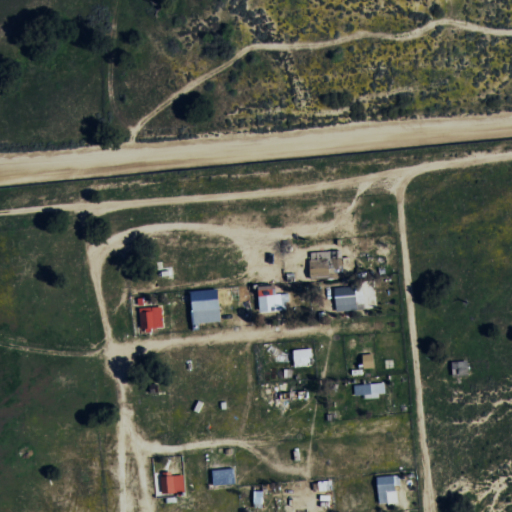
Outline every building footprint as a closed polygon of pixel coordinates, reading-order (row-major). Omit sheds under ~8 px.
[(309,260),(311,278),(330,276),(328,258),(309,260)] [(259,286),(260,311),(282,311),(281,294),(276,294),(276,285),(259,286)] [(336,309),(362,308),(361,300),(357,300),(356,286),(335,287),(336,309)] [(192,310),(219,309),(219,290),(192,290),(192,310)] [(145,317),(142,317),(142,328),(163,327),(163,308),(145,309),(145,317)] [(293,350),(295,366),(313,365),(312,349),(293,350)] [(364,369),(375,367),(374,353),(363,354),(364,369)] [(356,398),(386,394),(384,382),(354,386),(356,398)] [(169,493),(185,491),(184,475),(167,476),(169,493)] [(396,475),(378,476),(379,503),(397,502),(396,475)] [(264,491),(255,491),(254,504),(263,504),(264,491)]
